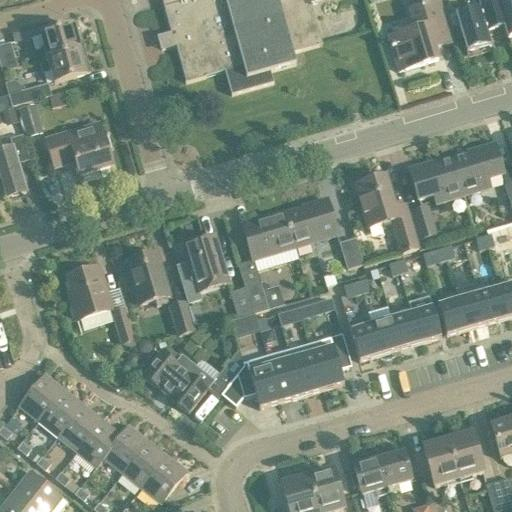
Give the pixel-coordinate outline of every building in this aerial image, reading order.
[(161,0),(172,36),(158,40),(161,52),(175,48),(185,85),(224,74),(230,97),(272,85),(269,74),(296,67),(293,55),(323,47),(311,6),(331,0),(161,0)] [(398,74),(438,63),(434,49),(439,43),(437,38),(451,34),(447,19),(446,19),(441,3),(439,4),(437,0),(408,0),(412,12),(410,12),(416,32),(388,40),(398,74)] [(455,16),(447,19),(451,34),(460,31),(460,33),(466,54),(491,47),(488,35),(503,30),(500,21),(501,21),(500,18),(496,6),(497,5),(495,0),(476,0),(480,11),(456,18),(455,16)] [(511,0),(510,2),(509,0),(495,0),(497,5),(496,6),(500,18),(501,21),(500,21),(503,30),(506,42),(511,40),(511,0)] [(41,37),(47,61),(80,52),(73,28),(41,37)] [(11,45),(0,48),(0,65),(2,74),(18,69),(11,45)] [(80,52),(47,61),(37,64),(40,76),(51,73),(54,86),(86,77),(86,75),(90,74),(87,63),(83,64),(80,52)] [(51,98),(48,86),(9,97),(12,109),(51,98)] [(25,140),(42,135),(34,107),(17,112),(25,140)] [(112,169),(99,126),(45,142),(54,171),(75,165),(79,179),(112,169)] [(454,163),(464,198),(490,191),(487,183),(503,178),(494,147),(468,155),(469,158),(454,163)] [(7,201),(26,195),(12,150),(0,153),(0,191),(4,190),(7,201)] [(441,205),(464,198),(454,163),(437,168),(436,165),(410,173),(419,203),(439,197),(441,205)] [(391,224),(393,230),(401,257),(419,252),(405,207),(395,210),(386,179),(356,189),(369,231),(391,224)] [(303,213),(285,218),(292,239),(295,252),(338,239),(327,203),(312,208),(313,212),(303,215),(303,213)] [(428,210),(410,215),(419,243),(436,238),(428,210)] [(237,268),(244,292),(245,291),(253,318),(268,314),(260,287),(261,287),(254,264),(295,252),(292,239),(285,218),(269,223),(269,225),(260,228),(259,224),(243,228),(253,263),(237,268)] [(491,238),(483,241),(486,252),(494,250),(491,238)] [(215,241),(184,250),(198,297),(229,288),(215,241)] [(479,254),(486,252),(483,241),(475,243),(479,254)] [(340,247),(348,273),(364,268),(356,242),(340,247)] [(443,252),(446,264),(454,262),(451,250),(443,252)] [(435,255),(439,266),(446,264),(443,252),(435,255)] [(155,304),(156,310),(168,306),(167,301),(170,300),(158,258),(127,267),(139,309),(155,304)] [(404,264),(396,266),(400,278),(407,275),(404,264)] [(396,266),(389,268),(392,280),(400,278),(396,266)] [(76,305),(72,306),(78,324),(113,313),(100,271),(68,281),(76,305)] [(334,277),(324,280),(327,289),(336,286),(334,277)] [(370,295),(366,284),(359,286),(362,297),(370,295)] [(359,286),(351,288),(354,300),(362,297),(359,286)] [(473,286),(445,294),(447,301),(475,293),(473,286)] [(511,288),(499,292),(507,322),(511,320),(511,288)] [(245,291),(244,292),(230,296),(238,323),(253,318),(245,291)] [(499,292),(478,298),(487,328),(507,322),(499,292)] [(393,310),(407,311),(408,295),(394,295),(393,310)] [(478,298),(458,304),(466,334),(487,328),(478,298)] [(332,303),(322,305),(325,315),(335,312),(332,303)] [(437,310),(446,340),(466,334),(458,304),(437,310)] [(170,311),(179,341),(195,336),(186,307),(170,311)] [(432,312),(411,318),(420,347),(440,341),(432,312)] [(125,314),(113,318),(122,348),(134,344),(125,314)] [(285,316),(278,318),(281,329),(289,327),(285,316)] [(411,318),(391,323),(400,353),(420,347),(411,318)] [(257,324),(260,335),(268,333),(265,322),(257,324)] [(391,323),(371,329),(379,359),(400,353),(391,323)] [(371,329),(350,335),(359,365),(379,359),(371,329)] [(342,338),(309,348),(311,357),(322,394),(344,388),(340,374),(351,371),(342,338)] [(288,354),(291,363),(301,400),(322,394),(311,357),(309,348),(288,354)] [(238,353),(216,381),(228,390),(232,384),(243,370),(243,367),(238,353)] [(288,354),(267,360),(270,369),(281,406),(301,400),(291,363),(288,354)] [(162,356),(142,381),(190,418),(202,402),(208,394),(207,393),(214,384),(180,358),(175,365),(162,356)] [(248,375),(237,379),(244,402),(255,399),(259,412),(281,406),(270,369),(267,360),(246,366),(248,375)] [(18,409),(38,425),(64,392),(44,376),(18,409)] [(38,425),(57,440),(83,407),(64,392),(38,425)] [(57,440),(77,455),(103,423),(83,407),(57,440)] [(511,422),(491,429),(502,465),(507,468),(511,469),(511,422)] [(103,461),(122,438),(103,423),(77,455),(96,470),(103,461)] [(103,461),(123,476),(148,444),(129,428),(122,438),(103,461)] [(2,430),(0,432),(0,438),(6,443),(11,437),(2,430)] [(473,437),(449,444),(460,484),(484,477),(473,437)] [(123,476),(142,491),(168,459),(148,444),(123,476)] [(435,491),(460,484),(449,444),(423,451),(435,491)] [(22,446),(17,452),(26,459),(31,453),(22,446)] [(403,457),(379,463),(389,497),(400,494),(399,489),(412,486),(403,457)] [(187,475),(168,459),(142,491),(161,507),(187,475)] [(41,461),(36,467),(45,474),(50,468),(41,461)] [(379,463),(366,467),(364,462),(354,465),(355,470),(354,471),(363,500),(375,496),(377,501),(389,497),(379,463)] [(344,511),(334,473),(308,480),(317,509),(317,511),(344,511)] [(28,475),(13,494),(35,511),(61,511),(66,506),(60,501),(60,500),(28,475)] [(60,476),(55,482),(64,489),(69,483),(60,476)] [(289,511),(317,511),(317,509),(308,480),(282,487),(289,511)] [(511,511),(511,488),(510,482),(498,486),(505,511),(511,511)] [(486,489),(492,511),(505,511),(498,486),(486,489)] [(79,491),(75,497),(83,504),(88,498),(79,491)] [(35,511),(13,494),(0,510),(0,511),(35,511)]
